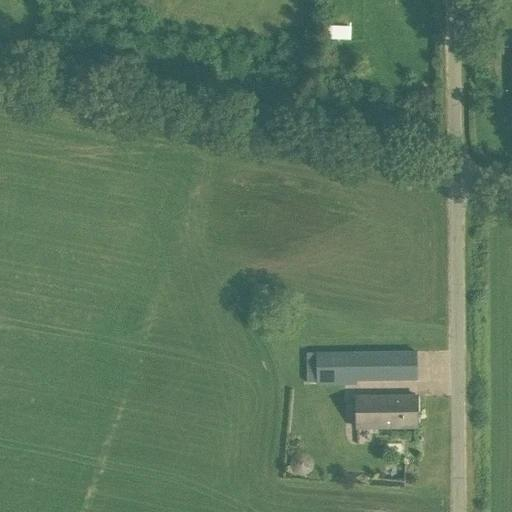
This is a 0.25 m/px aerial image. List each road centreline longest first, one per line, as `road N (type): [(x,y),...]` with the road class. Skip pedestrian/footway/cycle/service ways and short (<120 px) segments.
road 1 (track): [(0,88),(456,183)]
road 2 (unclassified): [(459,511),(456,183)]
road 3 (unclassified): [(456,183),(455,0)]
